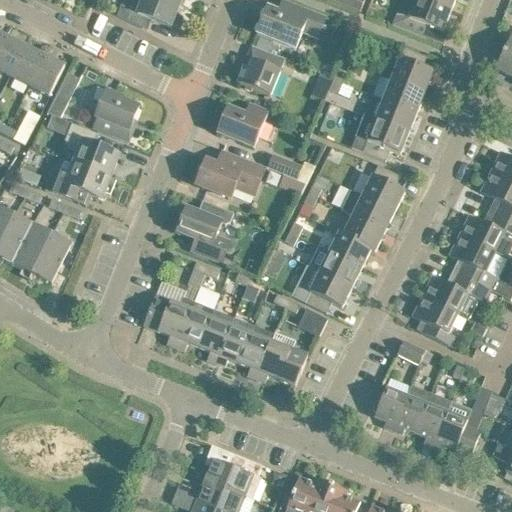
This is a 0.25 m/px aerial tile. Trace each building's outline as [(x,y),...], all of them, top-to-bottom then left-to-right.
[(170,29),(179,7),(160,0),(143,0),(138,13),(121,7),(117,17),(142,30),(147,20),(170,29)] [(365,0),(326,0),(360,13),(365,0)] [(446,25),(447,24),(451,13),(418,0),(403,0),(393,27),(425,40),(429,29),(442,34),(444,29),(446,29),(446,25)] [(418,0),(451,13),(456,1),(456,0),(418,0)] [(278,13),(268,9),(256,36),(295,52),(302,35),(317,41),(326,19),(283,2),(278,13)] [(26,49),(7,39),(0,51),(0,73),(11,79),(26,49)] [(511,79),(511,40),(496,71),(511,79)] [(245,91),(251,93),(252,91),(270,98),(285,61),(252,48),(237,85),(246,88),(245,91)] [(45,59),(26,49),(11,79),(30,89),(45,59)] [(400,61),(391,82),(425,95),(429,83),(432,80),(431,79),(433,74),(422,70),(427,59),(404,50),(400,61)] [(50,99),(65,68),(45,59),(30,89),(50,99)] [(342,86),(346,76),(337,72),(334,81),(333,82),(342,86)] [(71,99),(80,81),(68,75),(47,116),(60,121),(71,99)] [(320,75),(316,87),(328,92),(329,92),(333,82),(334,81),(320,75)] [(333,82),(329,92),(338,96),(342,86),(333,82)] [(391,82),(383,102),(417,115),(418,112),(420,112),(420,107),(425,95),(391,82)] [(107,91),(96,119),(97,120),(93,130),(128,145),(135,128),(131,127),(139,107),(122,100),(124,98),(107,91)] [(372,98),(364,118),(375,123),(408,136),(413,124),(413,123),(416,120),(415,119),(415,118),(417,115),(383,102),(372,98)] [(268,113),(250,105),(245,117),(227,109),(217,135),(254,150),(264,124),(268,113)] [(364,118),(352,150),(363,154),(363,155),(367,156),(385,163),(390,152),(400,157),(402,152),(404,152),(404,147),(408,136),(375,123),(364,118)] [(9,130),(0,125),(0,134),(5,137),(9,130)] [(18,135),(14,142),(25,146),(32,131),(22,126),(18,135)] [(116,182),(116,181),(111,179),(119,157),(93,147),(98,136),(72,126),(65,143),(67,149),(78,153),(73,165),(116,182)] [(9,130),(5,137),(14,142),(18,135),(9,130)] [(0,150),(11,156),(14,149),(0,141),(0,150)] [(266,170),(222,153),(216,167),(206,163),(196,188),(230,201),(235,189),(255,197),(266,170)] [(511,185),(511,160),(500,154),(490,174),(511,185)] [(273,157),(268,171),(283,177),(297,182),(302,169),(273,157)] [(71,203),(76,192),(102,202),(105,194),(110,197),(116,182),(73,165),(69,177),(58,173),(52,175),(45,193),(71,203)] [(363,197),(362,199),(395,215),(395,214),(400,203),(403,200),(402,199),(403,198),(405,194),(395,189),(400,178),(398,178),(382,170),(378,168),(373,178),(363,197)] [(21,170),(17,181),(27,184),(30,177),(28,173),(21,170)] [(502,205),(496,217),(511,224),(511,185),(490,174),(480,195),(502,205)] [(42,198),(13,186),(10,193),(39,205),(42,198)] [(310,193),(318,198),(322,190),(313,186),(310,193)] [(318,198),(310,193),(304,206),(312,210),(318,198)] [(350,193),(341,212),(353,218),(385,234),(387,231),(387,230),(388,230),(389,226),(389,225),(395,215),(362,199),(350,193)] [(78,221),(81,213),(52,202),(49,209),(78,221)] [(187,211),(177,234),(203,244),(202,247),(199,256),(218,263),(223,264),(230,244),(217,239),(221,227),(225,228),(230,227),(234,217),(202,204),(198,215),(187,211)] [(0,209),(0,261),(52,287),(53,286),(52,285),(71,247),(72,247),(73,246),(0,209)] [(506,262),(511,250),(511,224),(496,217),(490,228),(469,218),(459,238),(506,262)] [(340,234),(375,253),(381,242),(384,239),(383,237),(384,237),(385,234),(353,218),(344,236),(340,234)] [(290,233),(299,237),(303,229),(294,225),(290,233)] [(299,237),(290,233),(285,244),(293,249),(299,237)] [(340,234),(330,254),(362,271),(363,267),(365,267),(365,263),(371,252),(375,254),(375,253),(340,234)] [(459,238),(449,258),(463,265),(457,277),(491,294),(502,299),(510,303),(511,299),(511,287),(498,281),(507,262),(506,262),(459,238)] [(319,248),(309,268),(320,273),(352,291),(358,278),(361,275),(360,274),(360,273),(362,271),(330,254),(319,248)] [(274,254),(270,261),(283,267),(286,260),(274,254)] [(208,269),(196,264),(193,272),(205,277),(208,269)] [(309,268),(294,299),(305,304),(305,305),(309,307),(326,316),(332,305),(342,310),(344,306),(346,306),(346,302),(347,300),(352,291),(320,273),(309,268)] [(208,269),(205,277),(217,282),(220,274),(208,269)] [(250,280),(248,279),(238,275),(235,284),(247,288),(250,280)] [(478,301),(486,305),(491,294),(457,277),(451,288),(432,279),(422,299),(458,317),(468,322),(478,301)] [(250,280),(247,288),(259,293),(262,285),(257,283),(250,280)] [(288,302),(277,297),(273,305),(285,311),(288,302)] [(155,298),(143,328),(170,339),(167,347),(176,350),(194,304),(183,300),(180,308),(155,298)] [(450,349),(455,338),(449,335),(458,317),(422,299),(412,319),(424,325),(420,334),(450,349)] [(296,316),(300,308),(288,302),(285,311),(296,316)] [(214,312),(194,304),(176,350),(185,354),(188,346),(199,350),(214,312)] [(214,312),(199,350),(210,355),(207,363),(216,366),(234,320),(214,312)] [(319,318),(311,335),(319,339),(327,322),(319,318)] [(239,366),(255,328),(234,320),(216,366),(225,370),(228,362),(239,366)] [(482,339),(486,331),(474,325),(470,333),(482,339)] [(271,344),(275,336),(255,328),(239,366),(250,371),(247,378),(256,382),(271,344)] [(420,364),(426,353),(405,343),(397,357),(419,367),(420,364)] [(295,388),(299,381),(308,358),(271,344),(256,382),(265,385),(268,378),(295,388)] [(433,357),(426,353),(420,364),(428,367),(433,357)] [(460,381),(465,370),(457,368),(453,379),(460,381)] [(465,370),(460,381),(467,384),(470,379),(472,373),(465,370)] [(405,432),(415,436),(431,396),(411,387),(406,399),(407,399),(393,434),(403,437),(405,432)] [(407,399),(406,399),(386,391),(381,404),(378,403),(374,404),(372,410),(374,413),(377,414),(375,420),(386,424),(384,430),(393,434),(407,399)] [(431,396),(415,436),(426,440),(424,446),(433,450),(451,404),(431,396)] [(456,452),(465,429),(468,423),(472,412),(451,404),(433,450),(443,453),(445,448),(456,452)] [(484,415),(482,418),(494,423),(495,419),(498,413),(486,408),(484,415)] [(465,429),(456,452),(471,458),(480,435),(477,434),(465,429)] [(511,452),(501,447),(495,459),(509,466),(505,474),(511,477),(511,452)] [(213,462),(205,483),(252,502),(261,480),(258,479),(262,468),(212,448),(207,460),(213,462)] [(286,493),(281,507),(288,509),(286,511),(310,511),(322,484),(316,481),(314,486),(299,480),(293,495),(286,493)] [(201,493),(196,504),(216,511),(249,511),(253,502),(252,502),(205,483),(201,493)] [(310,511),(333,511),(342,492),(322,484),(310,511)] [(370,511),(371,511),(370,511),(357,511),(360,505),(345,499),(347,494),(342,492),(333,511),(370,511)]
